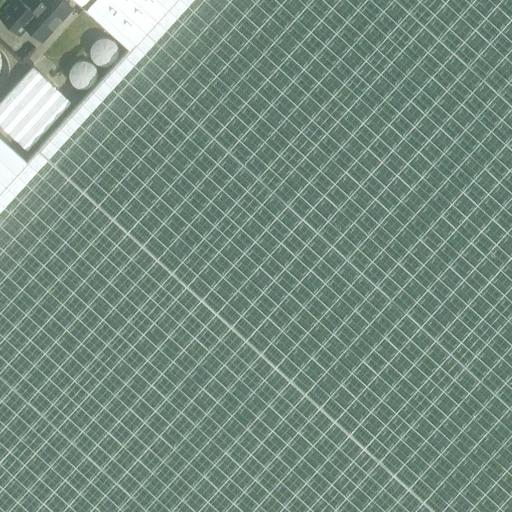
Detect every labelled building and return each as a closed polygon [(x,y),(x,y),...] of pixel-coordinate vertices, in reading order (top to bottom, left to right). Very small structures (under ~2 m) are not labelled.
[(43,40),(72,7),(64,0),(41,0),(32,11),(19,0),(12,0),(7,7),(0,14),(16,29),(21,33),(27,26),(43,40)] [(130,48),(39,149),(437,511),(511,511),(511,0),(75,0),(85,8),(86,8),(130,48)] [(10,72),(10,71),(9,64),(7,58),(4,53),(0,48),(0,93),(1,93),(5,88),(8,83),(10,77),(10,72)] [(33,66),(0,102),(0,124),(28,150),(72,102),(33,66)] [(0,511),(437,511),(39,149),(29,160),(0,133),(0,511)]
